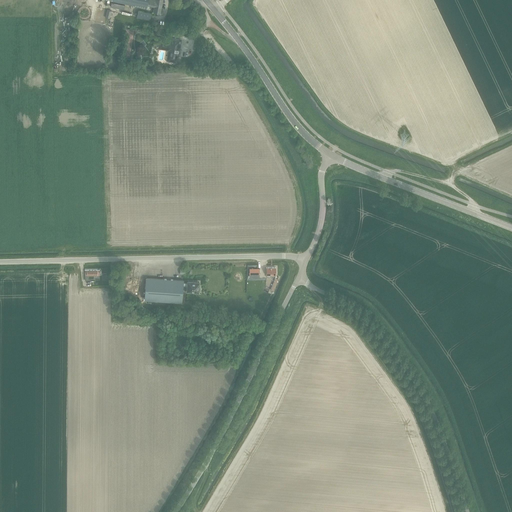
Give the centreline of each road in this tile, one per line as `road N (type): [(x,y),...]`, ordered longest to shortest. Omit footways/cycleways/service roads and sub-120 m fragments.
road 1 (tertiary): [(0,262),(305,261)]
road 2 (unclassified): [(465,511),(432,418),(390,347),(363,316),(297,279)]
road 3 (unclassified): [(175,511),(297,279)]
road 4 (secondary): [(511,228),(330,155)]
road 5 (secondary): [(330,155),(293,122),(214,10)]
